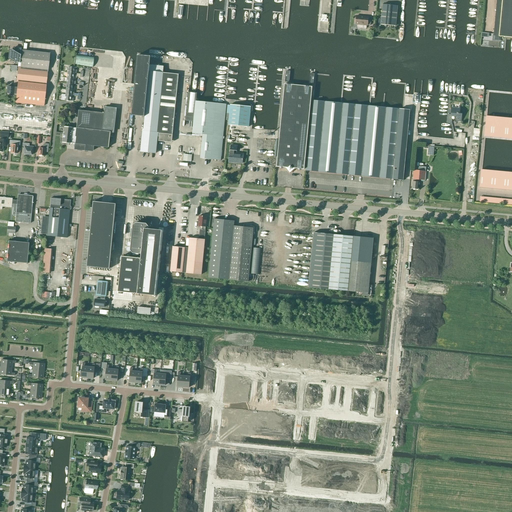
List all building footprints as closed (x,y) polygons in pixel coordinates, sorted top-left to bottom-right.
[(511,37),(511,0),(496,0),(493,36),(511,37)] [(386,25),(396,26),(398,6),(383,4),(381,19),(379,19),(378,26),(386,27),(386,25)] [(368,20),(368,17),(356,16),(356,24),(370,25),(371,20),(368,20)] [(21,48),(14,47),(13,50),(12,50),(9,49),(8,59),(10,60),(9,62),(19,63),(21,48)] [(15,103),(44,106),(50,53),(22,50),(20,67),(18,67),(16,82),(17,82),(17,86),(14,86),(14,87),(7,86),(6,93),(13,94),(13,96),(16,96),(15,103)] [(151,56),(138,55),(136,75),(132,115),(145,117),(143,131),(142,131),(140,151),(156,153),(157,141),(172,142),(172,134),(178,74),(163,73),(164,66),(150,65),(151,56)] [(280,167),(281,169),(283,167),(298,169),(300,171),(301,169),(304,169),(312,87),(284,84),(276,167),(280,167)] [(196,101),(197,93),(189,92),(188,92),(185,121),(194,121),(192,133),(203,134),(200,158),(221,160),(226,104),(225,104),(199,101),(196,101)] [(411,135),(413,119),(412,119),(409,118),(410,110),(312,101),(306,170),(403,180),(407,135),(411,135)] [(230,114),(228,125),(249,127),(251,107),(231,104),(230,105),(228,105),(227,113),(230,114)] [(456,121),(461,121),(462,114),(460,114),(460,106),(459,106),(459,108),(453,108),(453,105),(451,105),(451,114),(449,114),(448,122),(452,123),(452,116),(456,117),(456,121)] [(101,131),(86,129),(84,150),(84,151),(93,152),(93,146),(107,148),(109,132),(113,133),(116,108),(104,107),(103,113),(101,131)] [(101,131),(103,113),(78,110),(78,113),(74,112),(72,123),(77,124),(76,128),(86,129),(101,131)] [(484,136),(511,138),(511,118),(486,116),(484,136)] [(1,118),(0,126),(39,130),(40,122),(1,118)] [(84,150),(86,129),(76,128),(64,127),(62,143),(70,143),(75,144),(74,149),(84,150)] [(0,139),(0,138),(0,151),(2,152),(3,144),(6,144),(6,138),(8,138),(9,132),(0,131),(0,137),(0,138),(0,139)] [(9,144),(10,144),(12,144),(11,153),(17,153),(18,145),(19,146),(19,145),(20,141),(11,140),(9,140),(9,144)] [(33,150),(33,147),(30,146),(29,147),(29,144),(23,143),(22,146),(24,146),(24,154),(32,155),(33,150)] [(43,144),(43,148),(39,148),(38,155),(44,156),(45,152),(48,152),(49,144),(43,144)] [(238,145),(231,145),(230,153),(229,162),(242,163),(243,154),(236,153),(236,150),(237,150),(238,145)] [(434,147),(424,146),(423,149),(428,149),(427,155),(433,156),(434,147)] [(418,180),(425,180),(426,167),(414,166),(413,170),(414,170),(413,179),(414,179),(413,181),(412,189),(418,189),(419,182),(418,182),(418,180)] [(511,172),(481,169),(479,187),(511,190),(511,172)] [(11,208),(11,207),(13,207),(12,215),(16,215),(15,222),(30,223),(32,203),(33,203),(33,202),(32,202),(33,197),(18,195),(17,200),(12,200),(12,198),(0,196),(0,208),(2,209),(2,207),(11,208)] [(50,204),(50,208),(49,208),(47,236),(67,238),(70,200),(60,199),(50,198),(50,204)] [(110,269),(116,204),(93,201),(87,266),(110,269)] [(190,238),(189,248),(187,248),(184,273),(201,274),(205,239),(204,239),(206,227),(207,217),(199,216),(198,226),(202,226),(202,230),(200,229),(199,239),(190,238)] [(229,280),(234,226),(234,221),(214,219),(209,278),(229,280)] [(122,256),(118,292),(157,296),(163,230),(149,229),(149,226),(146,223),(136,222),(133,225),(130,250),(133,253),(140,254),(140,258),(122,256)] [(234,226),(229,280),(248,282),(253,228),(234,226)] [(314,232),(308,287),(328,289),(334,234),(314,232)] [(351,261),(353,236),(334,234),(328,289),(348,291),(351,261)] [(368,293),(373,238),(353,236),(351,261),(348,291),(368,293)] [(29,243),(8,241),(6,261),(27,263),(29,243)] [(184,273),(187,248),(173,246),(170,271),(184,273)] [(44,248),(42,272),(49,273),(51,249),(44,248)] [(95,299),(94,306),(105,307),(106,300),(105,300),(105,297),(106,297),(108,281),(97,281),(96,296),(101,296),(101,299),(95,299)] [(150,315),(151,308),(138,307),(137,314),(150,315)] [(16,361),(1,359),(0,367),(11,368),(12,363),(15,363),(16,361)] [(29,365),(33,365),(33,370),(43,371),(44,363),(29,362),(29,365)] [(105,379),(111,380),(112,369),(109,369),(109,365),(107,365),(107,363),(102,362),(101,369),(106,369),(105,379)] [(92,367),(88,367),(87,378),(94,378),(95,364),(92,363),(92,367)] [(11,373),(11,368),(0,367),(0,371),(0,374),(14,375),(15,373),(11,373)] [(43,378),(43,371),(33,370),(32,375),(28,374),(28,377),(43,378)] [(0,380),(0,387),(9,388),(10,384),(14,384),(14,381),(0,380)] [(27,385),(31,386),(31,390),(41,391),(42,384),(27,383),(27,385)] [(9,393),(9,388),(0,387),(0,394),(1,395),(1,396),(1,397),(5,397),(5,395),(12,396),(13,394),(9,393)] [(41,399),(41,391),(31,390),(30,395),(26,395),(26,397),(34,398),(33,399),(33,400),(37,400),(37,398),(41,399)] [(88,398),(79,398),(78,407),(82,407),(82,411),(91,412),(92,402),(88,402),(88,398)] [(108,400),(104,400),(104,404),(98,403),(97,411),(106,412),(106,408),(114,409),(115,401),(111,401),(111,400),(108,399),(108,400)] [(142,409),(143,402),(136,402),(135,412),(141,412),(141,417),(148,417),(149,410),(142,409)] [(154,412),(154,416),(164,417),(169,417),(170,408),(165,408),(166,405),(155,404),(154,412)] [(184,407),(183,410),(178,409),(178,412),(183,413),(182,421),(188,422),(190,407),(184,407)] [(25,443),(25,444),(37,446),(38,440),(40,440),(45,441),(45,436),(46,436),(46,435),(31,433),(31,437),(26,437),(26,443),(25,443)] [(89,450),(90,450),(89,455),(102,457),(103,457),(103,452),(103,449),(104,449),(100,449),(101,443),(91,442),(90,447),(89,447),(89,450)] [(125,454),(124,458),(133,459),(135,447),(139,448),(139,444),(132,443),(131,447),(126,446),(125,451),(125,454)] [(25,453),(29,454),(28,457),(36,458),(37,446),(25,444),(25,447),(25,453)] [(36,458),(28,457),(28,461),(25,461),(25,464),(24,464),(23,469),(34,470),(36,458)] [(85,463),(84,471),(88,472),(100,473),(101,465),(97,464),(97,461),(98,461),(87,460),(87,462),(87,463),(85,463)] [(125,463),(125,467),(122,467),(121,471),(120,471),(121,471),(121,474),(120,474),(120,475),(121,475),(120,479),(129,480),(130,468),(133,468),(133,464),(125,463)] [(33,482),(34,470),(23,469),(23,473),(24,473),(23,477),(26,477),(26,481),(33,482)] [(86,480),(85,488),(87,488),(86,493),(92,494),(93,489),(97,490),(97,489),(96,489),(97,482),(98,482),(86,480)] [(22,488),(21,488),(20,493),(32,494),(33,482),(26,481),(25,485),(23,485),(22,488)] [(117,491),(116,499),(128,500),(129,492),(128,492),(128,486),(121,485),(121,489),(121,491),(117,491)] [(30,506),(32,494),(20,493),(20,498),(21,498),(21,501),(24,501),(23,505),(30,506)] [(92,511),(93,503),(89,502),(90,499),(79,498),(79,504),(81,504),(81,510),(92,511)]
